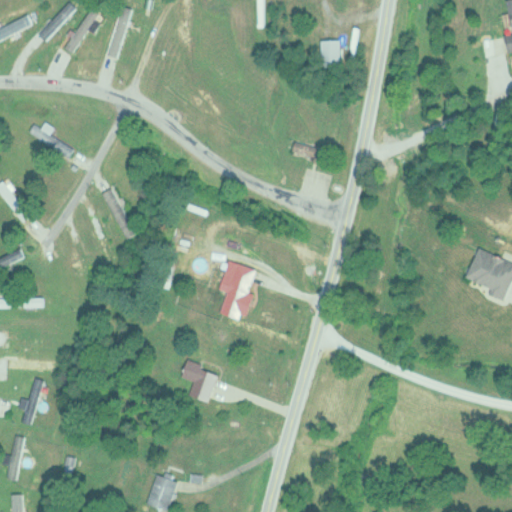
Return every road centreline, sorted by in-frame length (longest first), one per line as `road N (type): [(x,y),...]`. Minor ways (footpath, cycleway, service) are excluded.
road 1 (residential): [(268,511),(345,218),(387,0)]
road 2 (residential): [(345,218),(221,166),(141,101),(84,85),(0,80)]
road 3 (residential): [(47,238),(130,97)]
